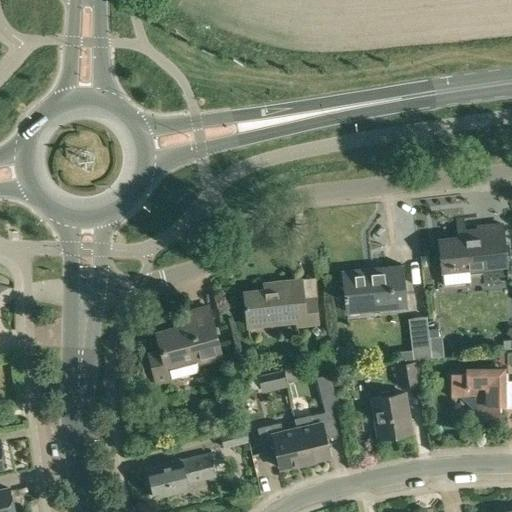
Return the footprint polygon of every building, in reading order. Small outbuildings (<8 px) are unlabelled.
[(464,231),(462,221),(457,221),(459,236),(438,239),(442,272),(505,265),(501,223),(477,226),(478,229),(464,231)] [(347,310),(407,303),(402,262),(342,269),(347,310)] [(303,298),(301,279),(282,281),(283,287),(243,292),(246,321),(265,319),(265,323),(295,320),(296,327),(319,325),(315,296),(303,298)] [(155,385),(172,380),(171,378),(200,370),(198,362),(220,356),(207,306),(185,312),(189,324),(157,332),(161,348),(146,351),(155,385)] [(411,318),(413,338),(428,336),(427,329),(425,316),(411,318)] [(428,336),(438,336),(437,328),(427,329),(428,336)] [(397,386),(420,383),(417,360),(393,364),(397,386)] [(511,379),(508,380),(507,372),(503,372),(503,367),(466,368),(467,372),(450,373),(451,397),(474,397),(474,421),(499,420),(499,413),(503,413),(504,408),(511,408),(511,379)] [(268,390),(294,383),(290,370),(265,377),(268,390)] [(315,378),(318,391),(331,388),(328,375),(315,378)] [(377,436),(411,430),(404,390),(370,396),(377,436)] [(294,428),(303,462),(329,456),(325,438),(338,435),(331,410),(308,416),(311,424),(294,428)] [(303,462),(294,428),(282,431),(280,422),(257,428),(263,453),(273,450),(277,468),(303,462)] [(223,448),(248,442),(245,426),(219,432),(223,448)] [(216,461),(214,453),(209,454),(209,453),(146,468),(153,497),(186,489),(185,482),(214,476),(211,462),(216,461)] [(0,511),(14,511),(10,488),(0,490),(0,511)]
